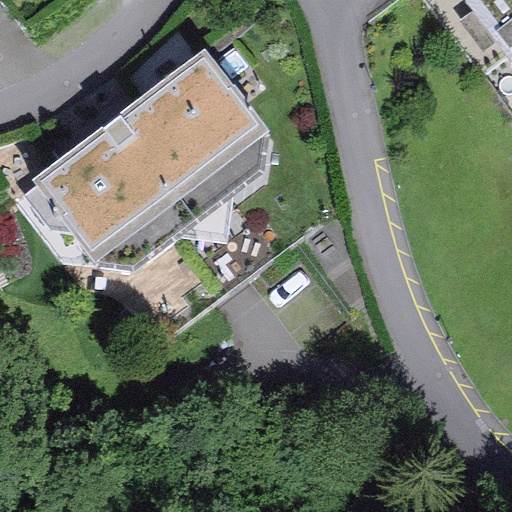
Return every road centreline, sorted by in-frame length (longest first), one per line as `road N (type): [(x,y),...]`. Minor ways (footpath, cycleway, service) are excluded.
road 1 (residential): [(511,474),(475,446),(452,414),(394,295),(360,176),(326,0)]
road 2 (residential): [(0,110),(94,65),(156,0)]
